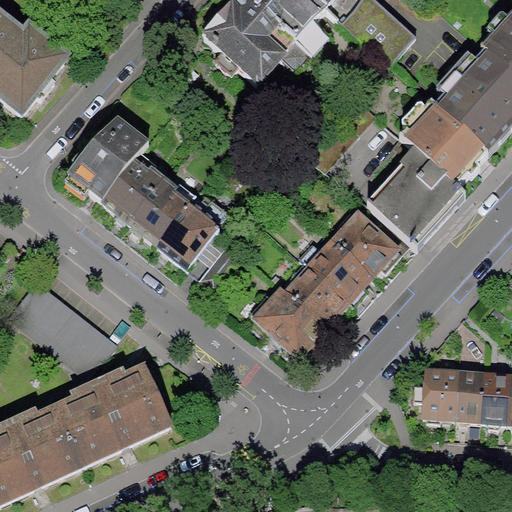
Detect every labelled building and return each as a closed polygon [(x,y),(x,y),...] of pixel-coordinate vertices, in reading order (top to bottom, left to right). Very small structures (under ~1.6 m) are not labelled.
[(317,31),(313,28),(326,13),(325,12),(311,0),(245,0),(245,1),(311,62),(328,43),(316,32),(317,31)] [(311,0),(325,12),(335,1),(336,0),(311,0)] [(346,0),(341,7),(335,1),(325,12),(326,13),(342,27),(364,3),(360,0),(346,0)] [(366,0),(364,3),(342,27),(390,71),(416,42),(369,0),(366,0)] [(244,2),(234,12),(233,10),(230,12),(226,9),(207,30),(202,35),(206,39),(204,42),(213,50),(213,51),(217,54),(218,54),(222,58),(215,66),(231,80),(239,73),(257,89),(280,64),(296,79),(311,62),(245,1),(244,2)] [(511,18),(482,53),(487,58),(511,80),(511,18)] [(29,35),(23,43),(0,24),(0,102),(22,119),(36,101),(40,104),(54,86),(50,83),(65,64),(29,35)] [(487,159),(488,158),(484,154),(494,143),(496,144),(499,147),(511,131),(511,80),(487,58),(436,113),(487,159)] [(326,176),(376,120),(352,99),(301,156),(326,176)] [(400,142),(416,157),(455,193),(467,180),(487,159),(436,113),(431,108),(400,142)] [(77,187),(102,207),(141,158),(148,149),(118,125),(94,151),(90,148),(72,168),(76,171),(68,180),(77,187)] [(267,167),(281,177),(299,154),(285,144),(267,167)] [(416,157),(368,209),(417,254),(436,233),(465,201),(455,193),(416,157)] [(157,171),(141,158),(102,207),(111,214),(130,229),(163,186),(151,177),(157,171)] [(163,186),(130,229),(138,236),(157,250),(196,201),(180,189),(174,195),(163,186)] [(208,211),(196,201),(157,250),(166,257),(186,273),(219,232),(218,231),(227,218),(212,206),(208,211)] [(358,221),(334,248),(371,282),(376,277),(380,272),(385,277),(401,260),(358,221)] [(229,247),(200,284),(214,295),(242,259),(229,247)] [(366,287),(371,282),(334,248),(310,274),(353,313),(368,296),(362,292),(366,287)] [(338,329),(353,313),(310,274),(287,299),(324,334),(329,328),(333,324),(338,329)] [(116,351),(35,288),(15,313),(94,375),(116,351)] [(278,343),(299,362),(324,334),(287,299),(282,296),(273,306),(267,301),(251,319),(278,343)] [(171,430),(145,374),(56,415),(82,470),(98,463),(171,430)] [(427,422),(426,426),(440,427),(440,424),(446,424),(455,425),(459,382),(459,377),(426,375),(425,391),(415,390),(414,405),(424,406),(423,422),(427,422)] [(510,386),(497,385),(498,380),(489,379),(485,379),(484,384),(481,427),(486,427),(489,432),(498,433),(502,428),(507,428),(510,386)] [(481,427),(484,384),(459,382),(455,425),(463,425),(481,427)] [(0,440),(0,507),(13,502),(82,470),(56,415),(0,440)]
